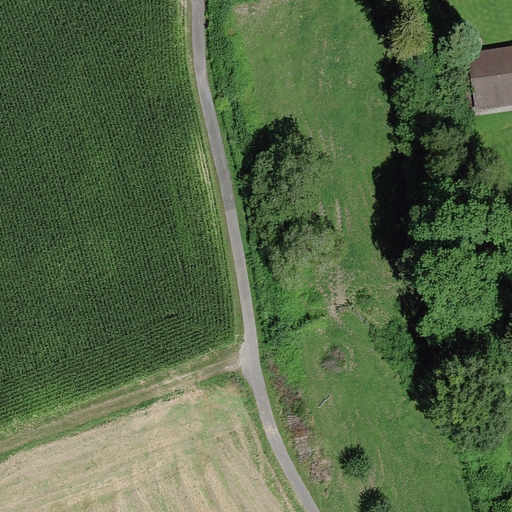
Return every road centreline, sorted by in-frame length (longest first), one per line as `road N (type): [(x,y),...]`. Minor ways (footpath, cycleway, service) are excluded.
road 1 (unclassified): [(200,0),(201,69),(235,226),(251,372),(312,511)]
road 2 (track): [(0,446),(249,356)]
